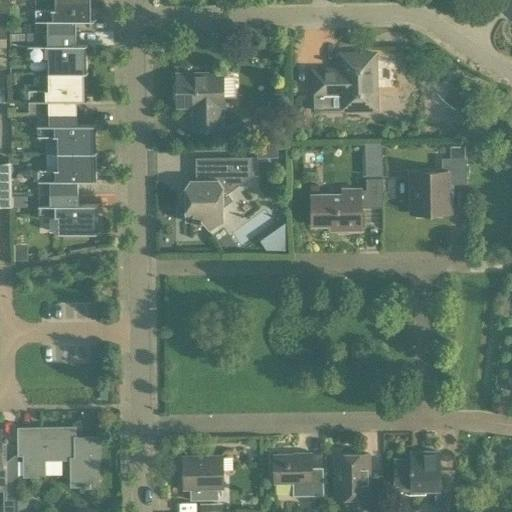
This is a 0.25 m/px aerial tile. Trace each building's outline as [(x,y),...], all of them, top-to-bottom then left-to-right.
[(94,0),(54,0),(54,10),(36,10),(36,22),(23,22),(23,27),(14,28),(15,36),(28,35),(75,35),(75,21),(94,21),(94,0)] [(9,2),(0,1),(0,12),(10,12),(9,2)] [(75,35),(28,35),(28,58),(49,58),(49,74),(86,74),(86,46),(75,46),(75,35)] [(347,92),(347,109),(377,109),(376,52),(340,53),(341,70),(314,70),(314,93),(347,92)] [(86,74),(49,74),(49,91),(29,91),(29,115),(36,114),(76,113),(76,102),(87,102),(86,74)] [(219,130),(219,106),(224,106),(223,74),(177,75),(178,107),(195,107),(195,131),(219,130)] [(76,113),(36,114),(37,126),(37,138),(57,138),(58,154),(96,153),(96,125),(76,125),(76,113)] [(365,144),(365,160),(381,159),(381,143),(365,144)] [(277,157),(277,148),(257,149),(257,158),(277,157)] [(96,153),(58,154),(58,170),(38,170),(38,195),(78,194),(77,182),(96,182),(96,153)] [(195,159),(195,180),(190,180),(179,196),(185,200),(185,222),(199,222),(200,224),(203,222),(209,232),(224,222),(224,207),(233,200),(229,194),(252,177),(252,157),(195,159)] [(467,158),(450,158),(442,158),(442,171),(410,172),(411,212),(452,212),(451,183),(468,183),(467,158)] [(0,207),(11,207),(11,164),(0,165),(0,207)] [(367,178),(367,188),(343,188),(343,194),(312,194),(312,225),(341,225),(341,230),(361,230),(360,207),(383,207),(383,178),(367,178)] [(78,194),(38,195),(38,218),(59,217),(59,234),(97,234),(97,205),(78,206),(78,194)] [(25,196),(12,196),(12,206),(23,206),(25,206),(25,196)] [(0,429),(0,491),(16,491),(16,462),(1,462),(1,430),(0,429)] [(84,486),(84,489),(98,488),(97,437),(74,438),(74,440),(40,441),(40,429),(18,430),(18,456),(23,456),(23,477),(44,477),(44,460),(70,460),(71,486),(84,486)] [(422,458),(395,459),(396,485),(413,484),(413,488),(440,488),(439,451),(422,451),(422,458)] [(369,452),(336,453),(336,497),(369,497),(369,500),(384,499),(383,475),(369,475),(369,452)] [(293,495),(313,494),(323,494),(323,467),(312,467),(312,453),(274,454),(274,482),(293,481),(293,495)] [(218,498),(218,487),(223,487),(223,456),(183,456),(183,488),(191,487),(191,499),(218,498)] [(447,511),(450,498),(451,493),(435,493),(435,511),(447,511)] [(16,499),(16,511),(28,511),(29,498),(16,499)] [(3,511),(16,511),(16,499),(3,499),(3,511)] [(489,501),(486,511),(501,511),(503,504),(489,501)]
